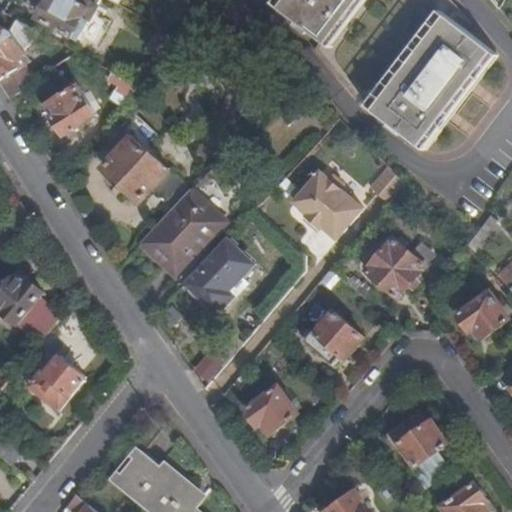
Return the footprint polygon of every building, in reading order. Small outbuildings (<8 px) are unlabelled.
[(103,0),(49,0),(41,17),(82,39),(103,0)] [(244,11),(236,0),(221,0),(237,20),(244,11)] [(362,0),(286,0),(281,8),(329,44),(362,0)] [(369,0),(362,0),(329,44),(334,47),(369,0)] [(370,105),(375,110),(448,14),(442,9),(370,105)] [(448,14),(375,110),(423,146),(496,51),(448,14)] [(0,81),(11,98),(32,84),(20,66),(30,60),(24,50),(40,31),(17,18),(10,29),(0,23),(0,81)] [(162,29),(149,47),(163,57),(175,39),(162,29)] [(496,51),(423,146),(428,149),(464,102),(501,55),(496,51)] [(112,97),(124,105),(141,87),(115,72),(109,84),(118,89),(112,97)] [(79,85),(50,103),(57,114),(53,116),(65,136),(98,115),(79,85)] [(121,124),(104,143),(117,154),(106,166),(142,200),(154,188),(166,199),(183,181),(121,124)] [(373,187),(390,202),(397,193),(407,182),(391,167),(373,187)] [(341,239),(368,209),(349,193),(349,185),(337,177),(331,177),(325,172),(299,203),(312,214),(310,217),(326,230),(328,228),(341,239)] [(416,190),(407,182),(397,193),(407,201),(416,190)] [(194,189),(144,242),(178,274),(228,221),(194,189)] [(20,232),(32,217),(21,201),(1,222),(20,232)] [(497,220),(491,215),(469,244),(472,248),(480,255),(500,228),(494,224),(497,220)] [(0,260),(21,235),(0,223),(0,235),(4,238),(0,242),(0,260)] [(257,263),(230,236),(189,280),(221,311),(242,289),(236,284),(257,263)] [(395,237),(366,270),(400,299),(429,265),(395,237)] [(511,263),(499,275),(511,287),(511,263)] [(49,334),(63,317),(42,300),(47,294),(32,282),(28,286),(19,279),(0,301),(0,309),(41,343),(49,334)] [(511,317),(493,291),(461,313),(474,330),(478,328),(485,338),(511,318),(511,317)] [(82,312),(73,305),(63,317),(49,334),(58,340),(82,312)] [(336,309),(309,341),(334,363),(342,354),(348,358),(367,336),(336,309)] [(228,328),(211,350),(225,361),(242,340),(228,328)] [(60,413),(88,379),(62,358),(48,375),(43,371),(29,388),(60,413)] [(266,423),(272,432),(301,412),(281,384),(248,408),(260,426),(266,423)] [(428,489),(459,467),(444,447),(450,442),(434,419),(429,423),(420,411),(390,433),(399,445),(401,444),(417,466),(413,469),(428,489)] [(267,436),(272,432),(266,423),(260,426),(267,436)] [(0,455),(12,465),(26,448),(0,426),(0,455)] [(186,511),(179,479),(142,452),(116,485),(148,511),(186,511)] [(197,484),(177,468),(179,479),(193,490),(197,484)] [(193,490),(179,479),(186,511),(205,511),(200,508),(188,497),(193,490)] [(491,511),(485,502),(490,499),(477,482),(444,505),(449,511),(491,511)] [(210,495),(197,484),(193,490),(188,497),(200,508),(210,495)] [(372,511),(362,498),(364,497),(358,489),(324,511),(372,511)] [(407,489),(398,494),(405,505),(413,499),(407,489)] [(97,511),(79,497),(69,509),(72,511),(97,511)] [(492,511),(497,509),(490,499),(485,502),(491,511),(492,511)]
